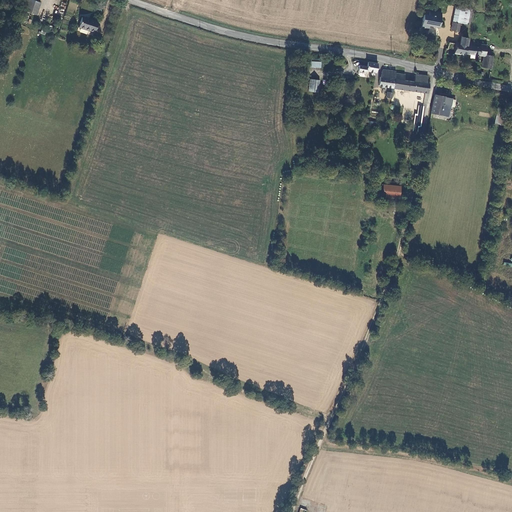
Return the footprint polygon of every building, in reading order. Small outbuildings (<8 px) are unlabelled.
[(41,3),(32,0),(28,0),(24,11),(36,15),(41,3)] [(454,6),(452,22),(460,23),(468,25),(471,9),(454,6)] [(442,15),(430,13),(430,15),(425,14),(422,29),(429,30),(430,26),(440,27),(442,15)] [(98,23),(81,17),(78,28),(94,34),(98,23)] [(459,32),(460,23),(452,22),(450,30),(459,32)] [(458,45),(467,47),(467,42),(468,39),(467,38),(468,34),(465,34),(461,33),(460,37),(458,43),(458,45)] [(466,54),(475,55),(477,44),(474,43),(472,43),(467,42),(467,47),(458,45),(458,43),(456,43),(455,44),(449,43),(447,49),(446,49),(445,53),(454,54),(457,55),(465,56),(466,54)] [(481,68),(491,70),(493,56),(485,55),(486,50),(487,45),(484,45),(481,44),(477,44),(475,55),(483,57),(481,68)] [(366,72),(376,74),(377,64),(367,62),(367,66),(362,66),(358,65),(358,73),(366,73),(366,72)] [(381,75),(380,75),(380,77),(379,87),(390,88),(391,88),(393,89),(396,73),(396,72),(396,71),(382,69),(381,75)] [(428,76),(415,74),(414,82),(404,81),(405,75),(396,73),(393,89),(426,94),(428,93),(429,83),(427,83),(427,81),(428,76)] [(318,93),(319,80),(309,79),(307,91),(318,93)] [(439,96),(435,95),(431,113),(449,117),(453,99),(439,96)] [(411,134),(420,135),(424,106),(418,105),(417,114),(414,114),(411,134)] [(502,125),(505,110),(498,108),(494,123),(502,125)] [(399,199),(400,186),(383,185),(379,184),(378,194),(381,194),(381,197),(399,199)]
